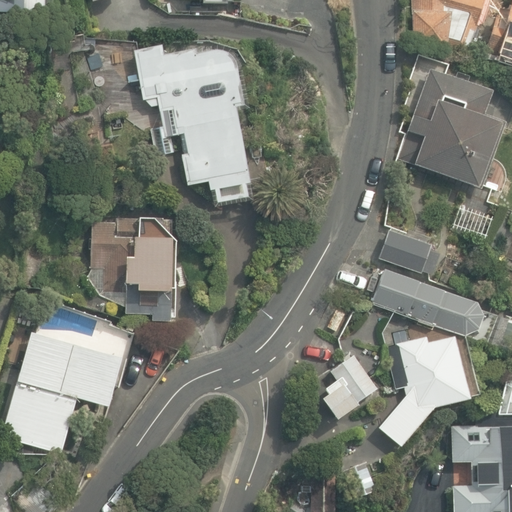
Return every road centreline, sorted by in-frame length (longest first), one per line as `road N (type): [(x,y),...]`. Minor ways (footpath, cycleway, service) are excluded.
road 1 (residential): [(367,0),(368,112),(353,200),(252,377)]
road 2 (residential): [(252,377),(220,373),(185,385),(87,511)]
road 3 (residential): [(235,511),(267,399),(252,377)]
